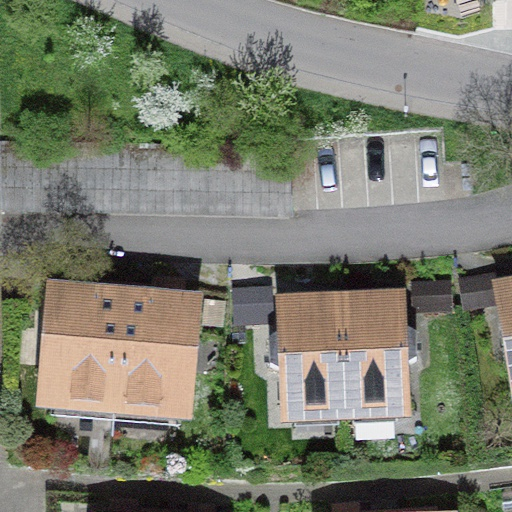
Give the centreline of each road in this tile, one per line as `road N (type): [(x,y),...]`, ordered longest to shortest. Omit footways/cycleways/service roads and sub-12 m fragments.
road 1 (residential): [(511,211),(368,245),(0,250)]
road 2 (unclassified): [(511,87),(280,45),(157,0)]
